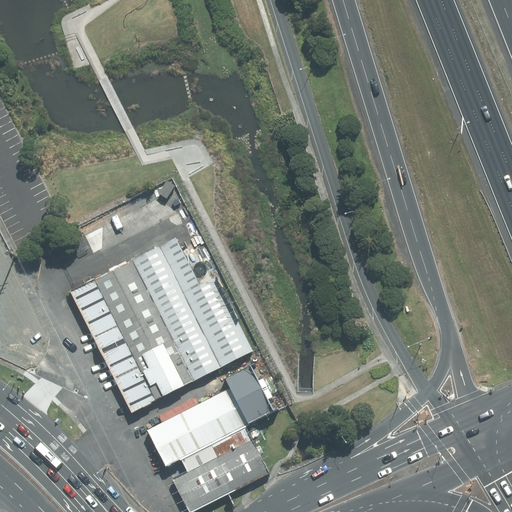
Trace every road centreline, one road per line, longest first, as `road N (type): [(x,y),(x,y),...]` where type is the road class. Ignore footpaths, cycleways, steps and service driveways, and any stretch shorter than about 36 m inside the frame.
road 1 (secondary): [(429,389),(364,276),(276,0)]
road 2 (motorway): [(450,343),(343,0)]
road 3 (motorway): [(511,181),(439,0)]
road 4 (primary): [(318,485),(466,415)]
road 5 (primary): [(0,402),(49,439),(116,511)]
road 6 (motorway): [(318,485),(429,389)]
road 7 (secondary): [(0,416),(92,511)]
